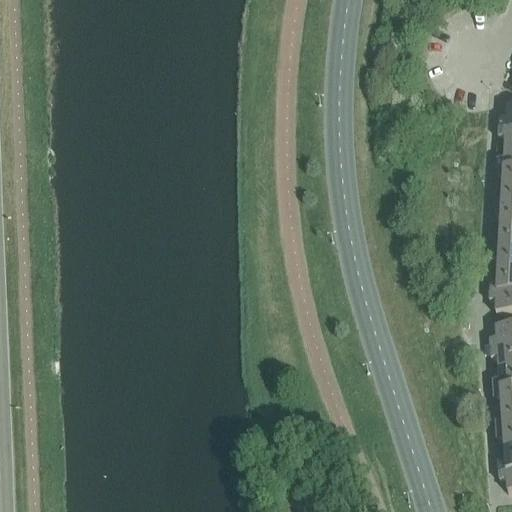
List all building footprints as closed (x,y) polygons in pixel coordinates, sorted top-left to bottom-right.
[(500,123),(500,133),(511,133),(511,112),(508,112),(507,123),(500,123)] [(506,142),(506,154),(511,153),(511,133),(500,133),(499,142),(506,142)] [(498,164),(498,174),(511,174),(511,153),(506,154),(505,164),(498,164)] [(511,174),(498,174),(497,183),(504,183),(503,194),(511,194),(511,174)] [(495,214),(511,215),(511,194),(503,194),(503,205),(496,204),(495,214)] [(502,224),(501,235),(511,235),(511,215),(495,214),(495,224),(502,224)] [(494,246),(493,255),(511,256),(511,235),(501,235),(501,246),(494,246)] [(499,265),(499,276),(511,277),(511,256),(493,255),(492,265),(499,265)] [(491,286),(491,296),(511,297),(511,277),(499,276),(498,287),(491,286)] [(511,297),(491,296),(490,306),(497,306),(497,318),(511,318),(511,297)] [(511,331),(497,332),(497,344),(490,344),(491,354),(511,352),(511,331)] [(511,372),(511,352),(491,354),(492,363),(499,363),(500,374),(511,372)] [(493,385),(494,395),(511,393),(511,372),(500,374),(500,384),(493,385)] [(502,403),(502,414),(511,413),(511,393),(494,395),(495,404),(502,403)] [(496,425),(497,435),(511,434),(511,413),(502,414),(503,425),(496,425)] [(505,444),(505,455),(511,454),(511,434),(497,435),(498,445),(505,444)] [(499,467),(500,476),(511,475),(511,454),(505,455),(506,466),(499,467)] [(511,475),(500,476),(501,486),(508,485),(508,497),(511,496),(511,475)]
